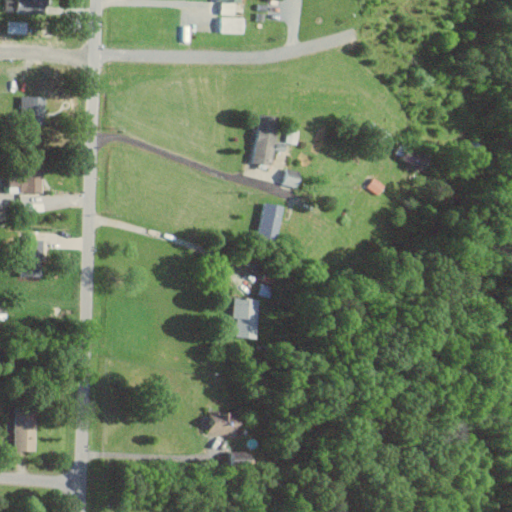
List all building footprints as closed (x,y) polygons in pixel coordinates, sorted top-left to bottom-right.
[(40,0),(9,0),(9,13),(40,13),(40,0)] [(77,30),(77,16),(65,16),(65,29),(77,30)] [(240,17),(215,16),(215,32),(240,33),(240,17)] [(20,33),(20,22),(0,21),(0,32),(20,33)] [(40,96),(16,96),(15,124),(40,124),(40,96)] [(273,116),(252,113),(246,163),(266,165),(268,150),(278,151),(279,142),(269,141),(273,116)] [(37,192),(37,163),(15,163),(15,172),(3,172),(3,192),(37,192)] [(363,187),(375,195),(381,185),(370,177),(363,187)] [(270,242),(277,206),(258,202),(251,239),(270,242)] [(38,240),(14,239),(14,277),(38,277),(38,240)] [(230,318),(229,337),(250,339),(252,299),(228,298),(227,318),(230,318)] [(31,451),(29,409),(8,409),(9,451),(31,451)] [(228,434),(227,412),(201,413),(202,435),(228,434)] [(242,451),(222,452),(222,467),(243,467),(242,451)]
